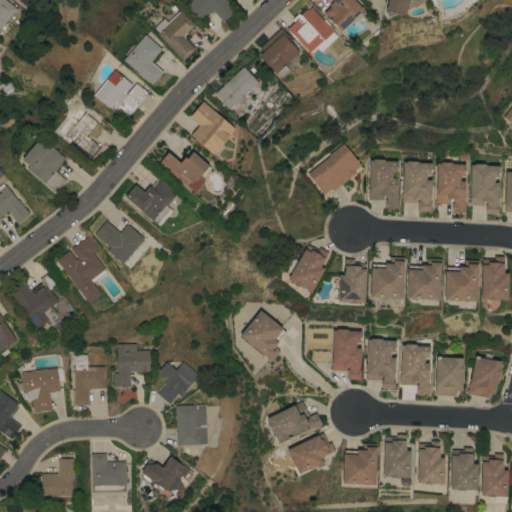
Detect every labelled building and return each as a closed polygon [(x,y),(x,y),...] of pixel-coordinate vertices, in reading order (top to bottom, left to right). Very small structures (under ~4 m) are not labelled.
[(0,0),(5,0),(17,9),(4,27),(7,30),(0,39),(0,0)] [(225,0),(237,12),(225,24),(212,10),(198,23),(184,7),(191,0),(225,0)] [(350,21),(351,22),(341,31),(340,30),(339,31),(323,13),(330,6),(328,5),(333,1),(332,0),(354,0),(363,9),(350,21)] [(425,0),(414,6),(413,5),(405,9),(404,16),(397,14),(388,18),(385,12),(386,10),(384,10),(387,0),(425,0)] [(287,28),(297,19),(302,24),(305,21),(299,15),(305,9),(306,10),(310,6),(328,25),(330,23),(334,28),(332,30),(333,31),(332,32),(336,36),(327,45),(322,39),(309,52),(287,28)] [(156,33),(158,32),(153,28),(163,18),(167,22),(179,10),(180,11),(181,10),(195,25),(184,36),(195,48),(182,61),(156,33)] [(284,65),(288,69),(280,77),(276,73),(275,74),(258,55),(262,51),(259,48),(280,28),(292,41),(290,42),(299,52),(284,65)] [(122,60),(144,34),(161,49),(150,61),(162,71),(151,84),(122,60)] [(242,66),(258,83),(230,110),(214,93),(242,66)] [(114,69),(132,84),(125,92),(126,94),(136,82),(148,92),(123,122),(121,119),(122,117),(124,119),(125,117),(111,105),(108,108),(93,95),(114,69)] [(189,135),(198,125),(188,117),(202,101),(234,128),(212,154),(189,135)] [(511,105),(511,124),(502,116),(511,105)] [(98,124),(89,136),(92,138),(91,139),(101,147),(90,160),(88,159),(89,158),(57,131),(69,116),(70,116),(78,107),(83,112),(84,111),(86,113),(90,108),(101,118),(97,123),(98,124)] [(55,171),(66,180),(55,193),(26,168),(28,166),(21,159),(40,137),(65,159),(55,171)] [(329,156),(329,154),(343,143),(360,165),(359,166),(362,169),(356,174),(355,173),(348,177),(349,178),(333,191),(332,190),(326,196),(324,194),(307,173),(329,156)] [(158,162),(167,152),(179,162),(184,157),(186,159),(192,151),(208,165),(207,166),(210,168),(203,176),(201,174),(195,180),(194,179),(191,182),(189,181),(185,185),(158,162)] [(397,172),(394,172),(393,178),(397,178),(396,200),(397,200),(397,208),(384,208),(384,199),(385,199),(386,195),(383,195),(383,200),(368,199),(370,160),(373,160),(373,159),(384,159),(384,160),(398,161),(398,162),(398,171),(397,171),(397,172)] [(406,162),(406,161),(417,161),(417,162),(431,163),(431,174),(427,174),(426,180),(430,180),(430,202),(431,202),(430,211),(416,210),(417,201),(419,201),(419,198),(416,198),(416,203),(401,202),(402,162),(406,162)] [(436,163),(440,163),(440,162),(451,162),(451,164),(464,164),(464,175),(461,175),(460,181),(464,181),(463,195),(464,195),(463,203),(464,203),(464,212),(451,211),(451,203),(453,203),(453,198),(450,198),(449,204),(435,203),(436,163)] [(470,165),(474,165),(474,164),(485,164),(485,165),(499,165),(498,177),(494,177),(494,182),(498,182),(497,205),(498,205),(498,213),(484,213),(485,204),(487,204),(487,201),(483,201),(483,205),(469,205),(470,165)] [(502,213),(511,212),(511,171),(502,172),(502,213)] [(175,196),(166,206),(169,209),(157,223),(154,221),(153,221),(124,197),(134,184),(143,192),(149,186),(152,189),(158,181),(175,196)] [(17,200),(18,200),(29,214),(17,223),(7,211),(0,216),(0,184),(2,183),(4,185),(5,185),(17,200)] [(119,232),(126,224),(143,239),(122,263),(106,250),(112,243),(108,240),(104,244),(93,234),(105,220),(119,232)] [(56,260),(68,250),(75,259),(77,258),(71,248),(87,236),(96,248),(92,252),(105,269),(104,269),(106,272),(92,282),(100,293),(88,303),(56,260)] [(307,244),(318,250),(319,248),(327,252),(319,266),(323,269),(310,292),(300,286),(299,286),(293,283),(294,282),(287,278),(307,244)] [(370,267),(371,268),(371,264),(383,264),(383,263),(388,263),(388,256),(402,257),(401,283),(402,283),(402,287),(401,287),(401,298),(368,297),(370,267)] [(506,299),(494,299),(494,300),(486,299),(479,298),(481,259),(493,259),(493,256),(503,256),(502,272),(507,273),(506,299)] [(338,274),(343,275),(343,271),(344,258),(354,259),(353,262),(365,263),(363,303),(336,301),(338,274)] [(405,298),(406,269),(407,269),(407,265),(420,266),(420,265),(426,265),(426,258),(439,259),(437,300),(405,298)] [(442,300),(444,271),(445,271),(445,266),(458,267),(458,266),(463,267),(463,260),(477,260),(475,301),(442,300)] [(8,292),(23,281),(33,294),(44,285),(39,279),(49,271),(58,283),(49,290),(57,301),(50,306),(56,314),(36,328),(8,292)] [(239,335),(259,310),(284,331),(276,341),(277,342),(274,346),(279,350),(271,361),(239,335)] [(0,315),(2,318),(0,319),(16,341),(7,348),(5,346),(0,349),(0,315)] [(336,330),(336,328),(347,328),(347,330),(361,331),(360,342),(356,342),(356,347),(360,348),(359,370),(360,370),(360,379),(346,378),(346,369),(349,369),(349,366),(346,366),(345,370),(331,370),(332,330),(336,330)] [(366,339),(370,339),(370,338),(374,338),(374,333),(386,334),(386,340),(395,340),(395,351),(390,351),(390,357),(394,357),(393,379),(394,379),(394,388),(392,388),(392,389),(383,388),(383,387),(381,387),(381,379),(382,379),(383,375),(380,375),(379,380),(365,380),(366,339)] [(149,350),(149,372),(141,372),(141,371),(129,371),(130,386),(127,386),(127,387),(120,387),(120,386),(112,386),(112,384),(113,384),(113,373),(117,373),(116,344),(135,344),(136,350),(149,350)] [(404,345),(404,344),(415,344),(415,345),(429,346),(428,357),(424,357),(424,363),(428,363),(427,385),(429,385),(428,394),(415,393),(416,384),(417,384),(417,380),(414,380),(414,385),(399,384),(401,345),(404,345)] [(434,395),(436,357),(439,357),(439,349),(452,349),(452,357),(462,358),(462,364),(463,364),(463,374),(461,374),(461,391),(455,390),(454,396),(434,395)] [(467,393),(474,356),(484,358),(485,353),(491,354),(490,359),(500,361),(499,368),(500,368),(498,378),(497,377),(494,393),(489,392),(488,397),(467,393)] [(72,390),(73,390),(72,367),(74,367),(74,355),(86,354),(87,367),(104,366),(105,388),(88,388),(89,404),(72,405),(72,390)] [(184,391),(185,392),(181,397),(177,394),(168,404),(155,393),(167,378),(158,370),(165,362),(175,370),(182,362),(197,375),(184,391)] [(56,368),(57,369),(61,368),(62,379),(58,380),(59,391),(49,392),(51,410),(33,412),(31,399),(27,399),(26,393),(22,394),(19,372),(56,368)] [(0,431),(0,391),(17,404),(8,417),(20,426),(10,439),(0,431)] [(272,431),(271,432),(266,422),(267,421),(265,418),(301,401),(308,414),(304,416),(305,419),(309,417),(308,416),(316,412),(321,424),(314,428),(313,427),(293,436),(292,433),(286,435),(288,438),(278,443),(272,431)] [(206,444),(176,445),(174,405),(204,404),(206,444)] [(292,463),(288,456),(289,456),(286,450),(322,432),(327,443),(330,442),(334,450),(323,455),(323,456),(320,457),(323,464),(316,468),(315,465),(298,474),(292,463)] [(408,477),(396,476),(396,478),(388,477),(388,476),(381,476),(383,436),(395,437),(395,434),(405,434),(404,450),(409,451),(408,477)] [(442,483),(430,483),(430,484),(422,484),(423,483),(416,482),(417,443),(429,443),(429,440),(438,441),(438,452),(438,453),(438,457),(443,457),(442,483)] [(341,483),(342,454),(343,454),(343,450),(356,451),(356,449),(361,449),(362,443),(375,443),(373,484),(341,483)] [(448,489),(450,449),(462,450),(462,447),(471,447),(470,459),(471,459),(471,463),(476,463),(475,490),(448,489)] [(90,453),(106,453),(106,461),(125,461),(125,492),(91,492),(90,453)] [(505,496),(493,496),(486,496),(486,495),(479,495),(481,456),(493,456),(493,453),(501,453),(501,465),(501,470),(506,470),(505,496)] [(188,468),(187,470),(192,473),(184,484),(179,481),(170,493),(169,493),(166,497),(153,488),(156,485),(149,479),(147,481),(141,476),(142,474),(139,472),(149,460),(154,463),(155,463),(160,467),(170,455),(188,468)] [(57,458),(72,458),(72,478),(71,478),(71,496),(40,496),(40,474),(57,474),(57,458)]
